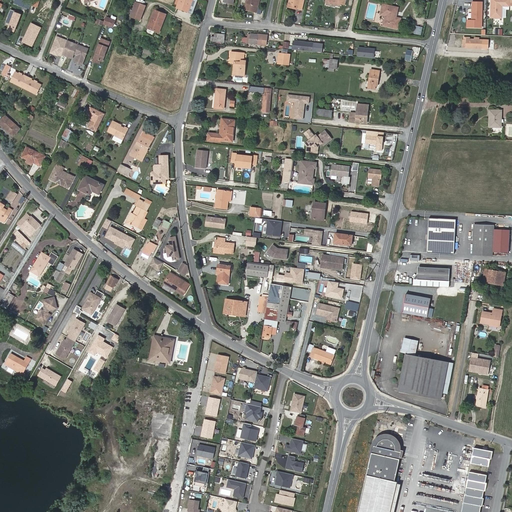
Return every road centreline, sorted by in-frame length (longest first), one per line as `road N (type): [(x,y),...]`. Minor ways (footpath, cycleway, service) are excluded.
road 1 (secondary): [(356,380),(433,44)]
road 2 (residential): [(204,326),(33,190),(0,149)]
road 3 (residential): [(207,21),(433,44)]
road 4 (residential): [(204,326),(181,208),(179,123)]
road 5 (residential): [(0,43),(179,123)]
road 6 (residential): [(211,330),(173,511)]
road 7 (residential): [(511,442),(371,399)]
road 8 (unknown): [(423,217),(455,218),(461,226),(460,254),(427,258),(419,254),(423,222)]
road 9 (residential): [(287,371),(254,511)]
road 10 (unknown): [(475,295),(453,424)]
